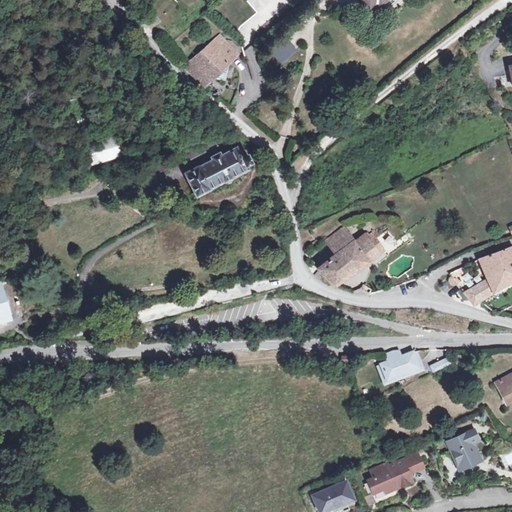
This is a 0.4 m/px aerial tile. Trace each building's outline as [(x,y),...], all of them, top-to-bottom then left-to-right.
[(230,50),(214,34),(181,66),(198,83),(230,50)] [(270,52),(280,64),(297,49),(287,37),(270,52)] [(116,135),(82,145),(89,167),(123,156),(116,135)] [(182,175),(193,196),(242,169),(241,167),(247,163),(241,155),(232,144),(206,159),(206,161),(182,175)] [(411,229),(426,217),(422,211),(406,223),(411,229)] [(335,254),(352,241),(342,227),(325,240),(335,254)] [(358,249),(352,241),(335,254),(316,269),(318,271),(323,276),(332,286),(333,286),(378,254),(377,254),(383,250),(375,238),(358,249)] [(511,283),(511,247),(503,250),(479,260),(488,281),(465,294),(474,304),(505,286),(511,283)] [(323,276),(318,271),(313,275),(319,280),(323,276)] [(452,286),(455,285),(459,283),(454,276),(450,278),(449,283),(450,285),(452,286)] [(0,321),(9,319),(0,293),(0,321)] [(385,354),(385,355),(387,362),(400,357),(397,351),(391,351),(385,354)] [(400,357),(387,362),(393,377),(417,368),(411,353),(400,357)] [(340,362),(350,362),(351,355),(341,354),(340,362)] [(387,362),(385,355),(379,357),(381,364),(387,362)] [(430,368),(432,373),(451,364),(448,357),(434,363),(435,366),(430,368)] [(355,379),(379,370),(375,361),(352,370),(355,379)] [(387,362),(381,364),(387,379),(393,377),(387,362)] [(511,373),(494,383),(505,404),(511,400),(511,373)] [(479,439),(474,429),(452,439),(456,448),(452,450),(458,465),(477,456),(471,443),(479,439)] [(481,438),(479,439),(471,443),(477,456),(458,465),(452,450),(456,448),(452,439),(447,441),(445,442),(458,472),(482,461),(474,444),(482,441),(481,438)] [(511,442),(499,447),(506,465),(511,463),(511,442)] [(371,494),(382,489),(385,488),(387,492),(410,482),(406,474),(421,468),(415,455),(401,461),(386,467),(385,464),(369,471),(372,479),(366,481),(371,494)] [(345,478),(309,493),(315,511),(320,511),(352,499),(345,478)]
